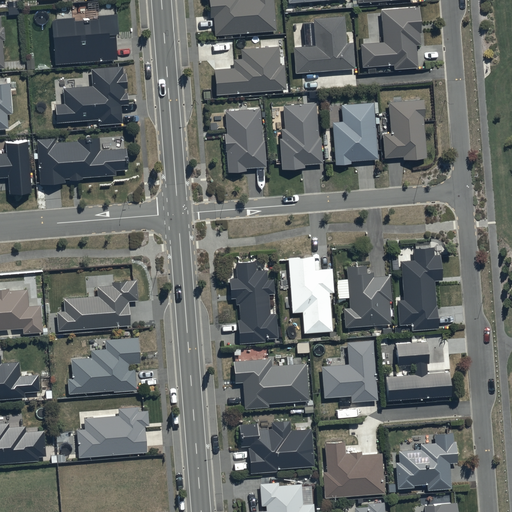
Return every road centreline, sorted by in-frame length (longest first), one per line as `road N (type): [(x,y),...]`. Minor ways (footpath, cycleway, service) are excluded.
road 1 (residential): [(463,192),(490,511)]
road 2 (tertiary): [(201,511),(178,213)]
road 3 (residential): [(463,192),(178,213)]
road 4 (tertiary): [(178,213),(161,0)]
road 5 (residential): [(450,0),(463,192)]
road 6 (residential): [(178,213),(0,227)]
